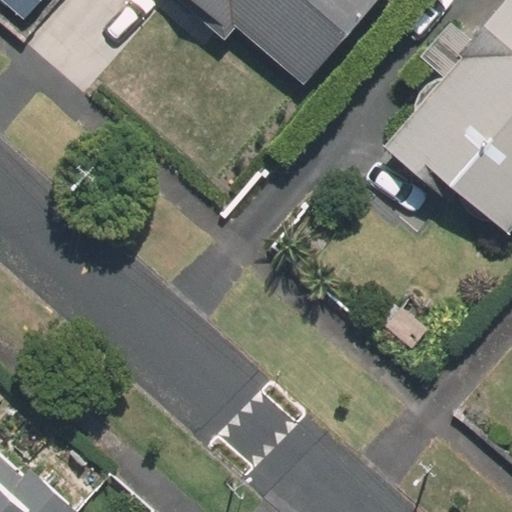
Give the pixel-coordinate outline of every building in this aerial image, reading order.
[(42,0),(0,0),(0,5),(22,24),(42,0)] [(163,0),(219,47),(232,33),(300,90),(376,0),(163,0)] [(432,83),(374,151),(492,249),(511,225),(511,0),(501,0),(464,45),(439,24),(407,61),(432,83)] [(112,44),(86,75),(153,132),(179,101),(112,44)] [(70,511),(0,452),(0,511),(70,511)]
